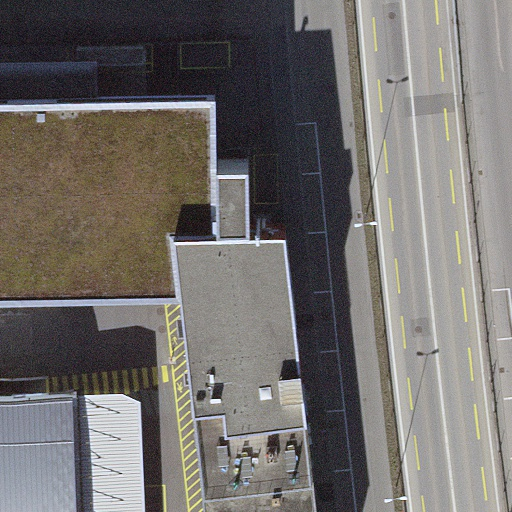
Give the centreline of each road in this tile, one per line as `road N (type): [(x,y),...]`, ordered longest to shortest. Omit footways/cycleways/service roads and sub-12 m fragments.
road 1 (primary): [(465,511),(413,0)]
road 2 (tertiary): [(324,0),(375,511)]
